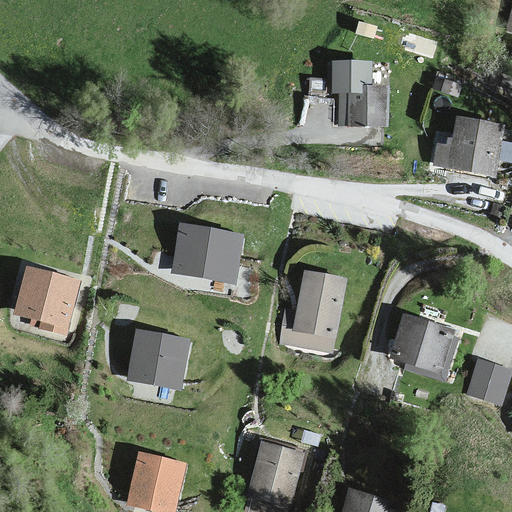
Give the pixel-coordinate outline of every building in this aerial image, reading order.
[(368,68),(334,69),(334,97),(340,97),(341,127),(386,126),(385,92),(369,93),(368,68)] [(502,132),(459,125),(455,145),(449,143),(447,151),(440,150),(436,170),(494,180),(502,132)] [(241,242),(181,233),(174,277),(234,286),(241,242)] [(28,267),(14,316),(71,332),(85,283),(28,267)] [(344,286),(305,280),(296,334),(336,340),(344,286)] [(457,340),(402,324),(394,350),(408,355),(405,368),(444,379),(457,340)] [(188,347),(137,339),(130,383),(181,391),(188,347)] [(509,376),(479,367),(470,397),(500,406),(509,376)] [(301,460),(262,451),(251,501),(289,510),(301,460)] [(175,511),(185,472),(139,461),(128,508),(147,511),(175,511)] [(396,511),(398,509),(349,497),(344,511),(396,511)]
